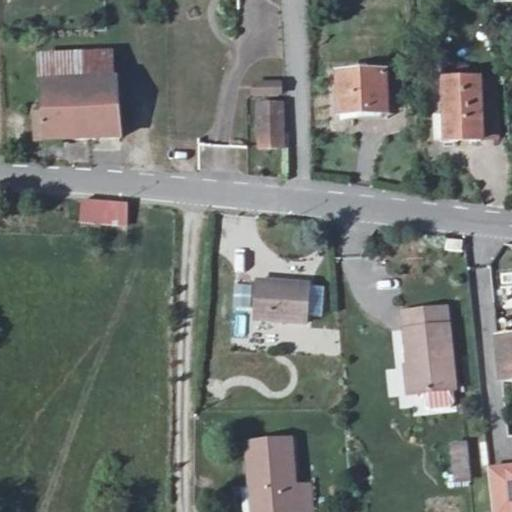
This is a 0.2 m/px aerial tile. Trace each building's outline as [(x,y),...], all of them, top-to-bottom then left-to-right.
[(55,59),(55,85),(123,82),(122,60),(55,59)] [(346,72),(347,121),(392,120),(391,72),(346,72)] [(123,82),(55,85),(56,110),(47,111),(48,140),(125,138),(123,82)] [(282,97),(281,82),(251,83),(252,99),(282,97)] [(451,84),(450,129),(500,130),(501,85),(451,84)] [(254,101),(253,147),(277,146),(280,100),(254,101)] [(86,204),(86,224),(132,226),(133,207),(86,204)] [(461,254),(463,240),(445,237),(442,252),(461,254)] [(257,277),(256,285),(255,323),(307,325),(308,317),(309,288),(309,283),(257,277)] [(328,289),(309,288),(308,317),(326,318),(328,289)] [(447,306),(404,312),(414,391),(458,388),(447,306)] [(250,446),(255,511),(314,511),(312,486),(298,485),(295,441),(250,446)] [(451,484),(471,482),(469,442),(448,443),(451,484)] [(490,511),(511,511),(511,463),(488,465),(490,511)]
